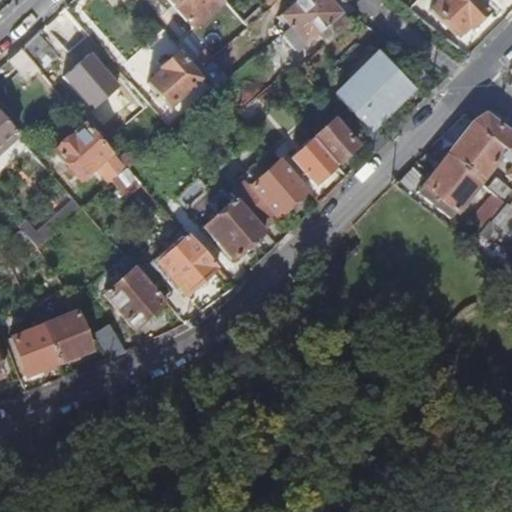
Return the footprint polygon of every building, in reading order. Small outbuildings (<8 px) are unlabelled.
[(169,0),(196,29),(226,0),(225,0),(169,0)] [(319,33),(328,44),(364,17),(339,17),(325,0),(296,0),(276,16),(286,28),(278,35),(293,52),(319,33)] [(438,0),(430,8),(458,35),(469,25),(472,28),(487,12),(475,0),(438,0)] [(485,0),(496,10),(506,0),(485,0)] [(22,50),(42,71),(44,74),(61,60),(39,34),(22,50)] [(192,60),(201,69),(212,59),(204,49),(192,60)] [(22,50),(9,62),(28,83),(42,71),(22,50)] [(372,130),(416,90),(384,52),(339,93),(372,130)] [(171,108),(203,81),(178,54),(160,69),(161,72),(149,84),(171,108)] [(248,122),(240,113),(228,122),(237,133),(248,122)] [(0,114),(0,153),(20,136),(0,114)] [(470,125),(445,157),(479,184),(501,156),(511,166),(511,169),(506,178),(511,182),(511,191),(496,178),(485,188),(495,196),(506,204),(511,209),(511,139),(484,118),(470,125)] [(333,119),(313,137),(336,163),(356,145),(333,119)] [(55,153),(80,182),(109,156),(83,127),(55,153)] [(336,163),(313,137),(290,157),(314,183),(336,163)] [(120,159),(128,167),(138,158),(130,149),(120,159)] [(277,216),(308,188),(280,157),(249,185),(277,216)] [(479,184),(445,157),(417,193),(451,219),(479,184)] [(128,167),(113,181),(127,196),(142,182),(128,167)] [(470,228),(481,235),(493,222),(506,204),(495,196),(470,228)] [(233,258),(264,229),(234,197),(203,225),(233,258)] [(511,209),(506,204),(493,222),(511,236),(511,209)] [(0,230),(0,240),(1,241),(8,234),(4,227),(0,230)] [(217,267),(188,234),(158,260),(189,292),(217,267)] [(165,301),(133,265),(101,293),(134,328),(165,301)] [(511,430),(511,416),(459,376),(455,365),(454,348),(457,336),(462,329),(472,320),(483,313),(496,312),(508,313),(511,315),(511,302),(505,301),(495,300),(477,303),(462,311),(453,321),(444,337),(442,349),(442,362),(445,374),(451,383),(511,430)] [(41,326),(55,364),(88,350),(74,314),(41,326)] [(357,339),(365,345),(383,324),(376,317),(357,339)] [(91,333),(107,360),(124,352),(107,324),(91,333)] [(23,376),(55,364),(41,326),(8,339),(23,376)]
